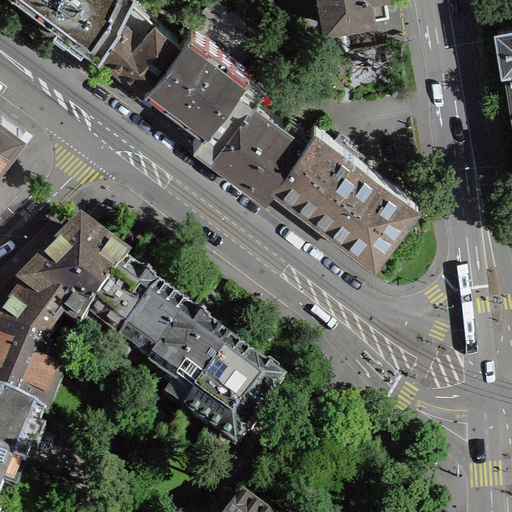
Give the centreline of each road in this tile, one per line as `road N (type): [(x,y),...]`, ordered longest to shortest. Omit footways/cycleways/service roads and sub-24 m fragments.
road 1 (secondary): [(94,150),(325,322),(405,397)]
road 2 (secondary): [(398,314),(349,290),(120,119)]
road 3 (secondary): [(446,0),(483,225)]
road 4 (secondary): [(120,119),(0,31)]
road 5 (residential): [(94,150),(0,249)]
road 6 (secondary): [(483,225),(451,285),(398,314)]
road 7 (secondary): [(405,397),(509,471)]
road 8 (secondary): [(483,225),(500,350)]
road 9 (secondary): [(0,72),(94,150)]
